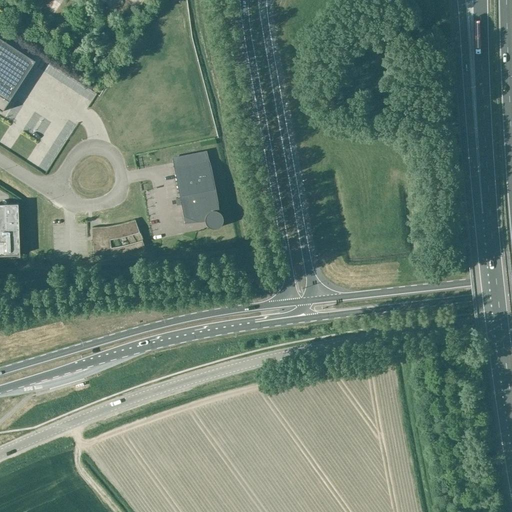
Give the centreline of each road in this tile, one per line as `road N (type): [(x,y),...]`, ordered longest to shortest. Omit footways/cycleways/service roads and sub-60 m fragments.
road 1 (tertiary): [(511,319),(351,340),(237,366),(0,453)]
road 2 (primary): [(0,390),(136,350),(303,319)]
road 3 (motorway): [(243,0),(291,302)]
road 4 (motorway): [(313,300),(261,0)]
road 5 (primary): [(291,302),(133,334),(0,373)]
road 6 (motorway): [(461,0),(473,165),(490,213)]
road 7 (motorway): [(479,0),(490,213)]
road 8 (primary): [(303,319),(511,293)]
road 9 (primary): [(511,277),(313,300)]
road 10 (motorway): [(490,213),(511,404)]
road 11 (motorway): [(511,141),(506,0)]
